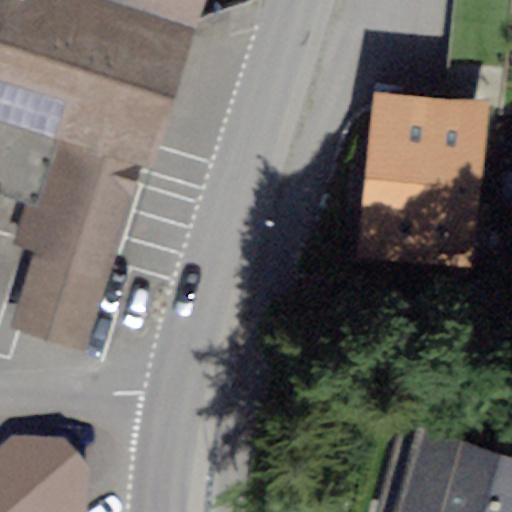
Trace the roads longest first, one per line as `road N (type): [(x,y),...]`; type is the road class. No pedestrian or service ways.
road 1 (residential): [(222,511),(236,345),(360,0)]
road 2 (tertiary): [(291,0),(181,342),(152,464),(154,511)]
